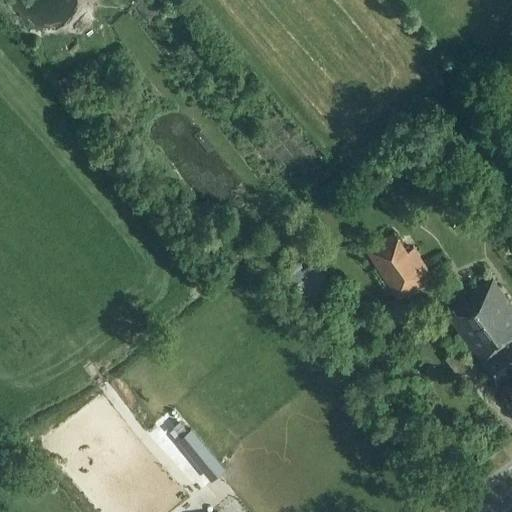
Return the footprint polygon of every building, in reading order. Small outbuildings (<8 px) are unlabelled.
[(467,223),(479,214),(462,192),(450,202),(467,223)] [(494,198),(480,215),(490,223),(504,207),(494,198)] [(409,252),(395,231),(367,249),(399,298),(433,276),(415,248),(409,252)] [(280,269),(314,309),(336,290),(313,262),(303,271),(292,258),(280,269)] [(511,305),(491,278),(445,313),(497,380),(511,368),(511,305)] [(469,351),(461,357),(455,351),(446,359),(459,374),(476,360),(469,351)] [(182,436),(208,467),(218,459),(192,428),(188,431),(182,436)]
